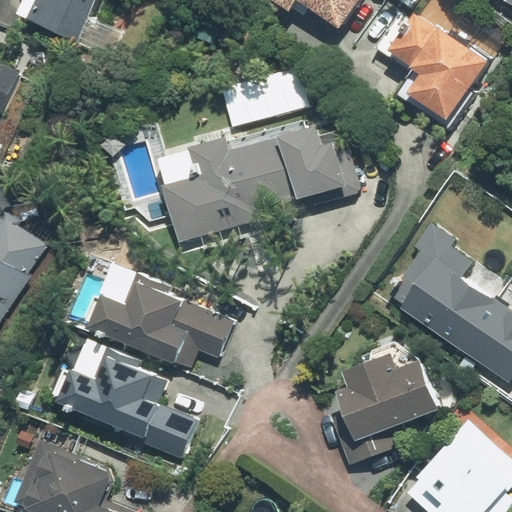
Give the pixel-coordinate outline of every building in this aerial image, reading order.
[(104,0),(41,0),(32,17),(81,44),(104,0)] [(313,0),(346,24),(364,0),(313,0)] [(497,59),(422,9),(397,45),(434,70),(419,90),(454,117),(497,59)] [(26,68),(0,54),(0,115),(1,115),(26,68)] [(171,183),(184,237),(371,190),(352,116),(201,154),(206,174),(171,183)] [(0,326),(55,243),(10,213),(0,227),(0,326)] [(511,377),(511,304),(467,273),(477,259),(456,245),(460,239),(437,223),(422,245),(429,250),(396,298),(511,377)] [(137,302),(109,291),(97,325),(218,376),(241,319),(147,278),(137,302)] [(101,374),(79,365),(66,397),(189,452),(203,418),(164,400),(175,373),(113,347),(101,374)] [(445,408),(427,355),(344,387),(364,439),(445,408)] [(511,488),(511,454),(472,418),(410,486),(438,511),(449,511),(452,510),(454,511),(508,511),(511,509),(511,488),(511,489),(511,488)] [(121,469),(44,439),(22,500),(47,511),(138,511),(108,499),(121,469)]
